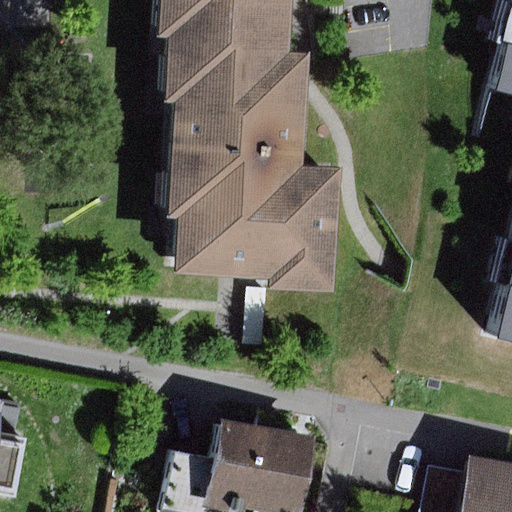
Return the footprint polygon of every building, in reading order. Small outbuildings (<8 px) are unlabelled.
[(257,295),(323,298),(328,169),(310,168),(294,168),(297,94),(299,55),(282,55),(283,0),(152,0),(152,35),(162,36),(159,103),(167,103),(162,210),(172,211),(170,270),(257,274),(257,295)] [(511,97),(511,0),(500,0),(500,3),(491,1),(481,39),(491,41),(479,89),(511,97)] [(489,338),(511,344),(511,153),(506,179),(511,180),(511,233),(509,244),(494,240),(484,279),(503,284),(489,338)] [(0,495),(21,499),(32,440),(7,436),(13,403),(0,400),(0,495)] [(273,511),(300,511),(316,442),(226,422),(218,462),(208,507),(231,511),(251,511),(253,508),(273,511)] [(511,511),(511,462),(453,451),(450,468),(441,511),(511,511)] [(206,511),(208,507),(218,462),(175,453),(161,511),(206,511)] [(441,511),(450,468),(415,462),(406,511),(441,511)]
